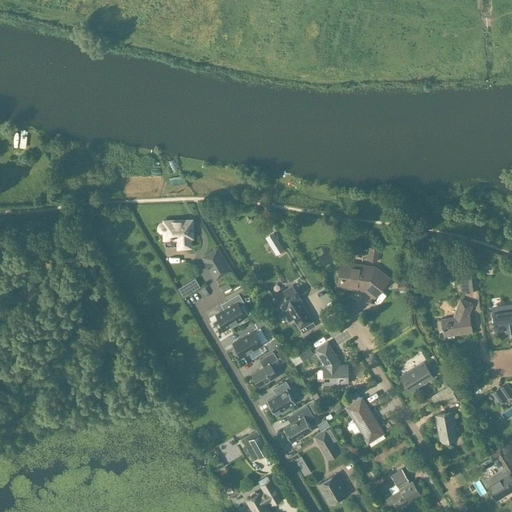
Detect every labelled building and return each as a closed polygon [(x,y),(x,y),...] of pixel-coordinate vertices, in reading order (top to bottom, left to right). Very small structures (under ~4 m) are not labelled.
[(158,227),(159,230),(161,231),(163,232),(164,232),(165,246),(178,246),(191,246),(190,237),(192,237),(192,232),(190,232),(190,227),(192,227),(192,222),(191,222),(191,223),(184,223),(184,220),(164,221),(164,223),(163,223),(161,223),(159,225),(158,227)] [(379,248),(369,247),(368,260),(377,261),(379,248)] [(215,256),(206,261),(213,274),(223,269),(226,273),(230,271),(217,249),(213,251),(215,256)] [(343,270),(341,286),(366,290),(367,283),(371,283),(380,289),(389,278),(380,271),(377,276),(373,272),(368,272),(369,266),(342,262),(341,270),(343,270)] [(466,273),(459,274),(461,291),(477,289),(475,270),(465,271),(466,273)] [(300,329),(313,321),(300,300),(301,299),(293,285),(276,296),(284,310),(287,308),(300,329)] [(225,328),(230,325),(232,327),(239,323),(238,321),(245,316),(239,305),(244,302),(239,293),(225,302),(229,308),(217,315),(225,328)] [(469,315),(473,304),(461,300),(454,318),(438,320),(440,330),(444,329),(445,336),(472,332),(469,315)] [(511,309),(492,312),(494,330),(511,328),(511,309)] [(255,322),(258,327),(267,322),(264,316),(255,322)] [(233,343),(235,346),(234,347),(238,354),(239,353),(241,356),(262,344),(254,331),(259,329),(258,327),(255,322),(242,329),(245,335),(244,336),(233,343)] [(324,384),(348,383),(347,365),(339,365),(339,359),(328,342),(316,350),(325,363),(325,366),(323,365),(324,384)] [(310,346),(300,353),(304,360),(315,353),(310,346)] [(283,349),(277,352),(280,359),(286,356),(283,349)] [(277,376),(272,367),(270,364),(278,359),(273,352),(259,360),(263,367),(251,374),(254,377),(252,378),(256,384),(257,383),(259,387),(277,376)] [(424,362),(400,377),(410,391),(433,377),(424,362)] [(445,376),(440,379),(446,387),(451,384),(445,376)] [(279,393),(272,398),(267,400),(271,407),(270,407),(273,413),(274,413),(275,414),(280,411),(282,413),(289,409),(288,407),(295,402),(287,389),(290,388),(286,381),(276,387),(275,387),(279,393)] [(499,404),(511,395),(511,392),(506,384),(492,393),(499,404)] [(459,389),(439,401),(443,408),(463,396),(459,389)] [(362,397),(361,398),(346,407),(368,443),(384,433),(362,397)] [(314,401),(310,404),(314,412),(319,409),(314,401)] [(284,428),(292,442),(312,430),(313,430),(307,420),(313,417),(306,406),(292,415),(296,421),(284,428)] [(458,439),(452,412),(435,415),(440,442),(458,439)] [(344,450),(334,432),(319,442),(329,459),(344,450)] [(246,435),(240,438),(253,460),(269,452),(258,433),(248,438),(246,435)] [(504,468),(506,467),(511,463),(499,443),(488,451),(494,461),(498,459),(504,468)] [(511,489),(511,476),(506,467),(504,468),(484,480),(496,500),(511,489)] [(421,494),(415,485),(412,481),(410,482),(404,473),(401,468),(391,474),(400,489),(390,495),(389,493),(385,496),(390,505),(394,503),(397,508),(421,494)] [(336,473),(318,484),(330,505),(348,494),(336,473)] [(270,502),(272,504),(272,505),(281,499),(267,475),(258,480),(265,492),(261,495),(260,493),(258,494),(257,492),(255,492),(251,494),(250,496),(252,498),(247,501),(253,511),(270,511),(271,511),(266,504),(270,502)]
